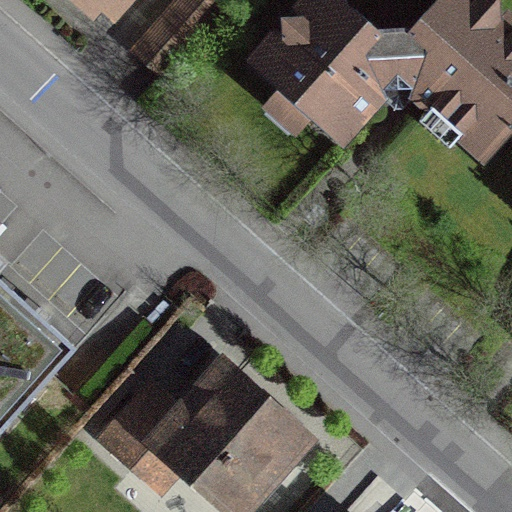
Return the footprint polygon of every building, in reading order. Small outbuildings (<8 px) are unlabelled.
[(83,0),(90,6),(94,2),(109,16),(123,0),(83,0)] [(225,0),(182,0),(138,51),(162,73),(225,0)] [(482,17),(480,0),(436,0),(412,28),(377,30),(343,0),(312,0),(297,17),(281,17),(282,34),(252,67),(281,93),(295,92),(307,102),(307,116),(336,142),(382,91),(414,89),(434,107),(434,114),(454,132),(461,132),(491,159),(511,135),(511,25),(501,16),(482,17)] [(0,432),(53,374),(76,348),(46,320),(38,329),(27,320),(35,311),(0,279),(0,432)] [(227,511),(241,511),(310,436),(226,361),(182,409),(152,383),(102,439),(133,467),(153,445),(227,511)]
